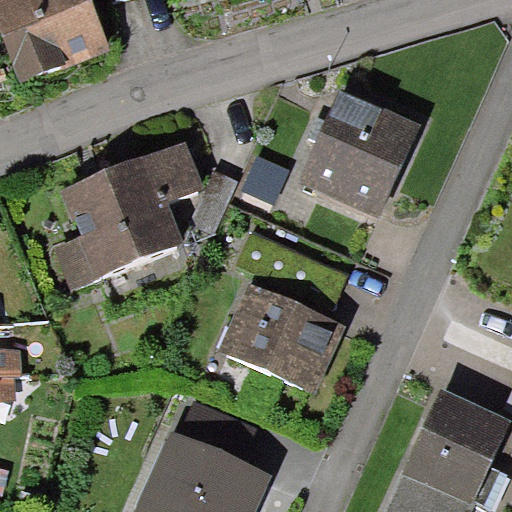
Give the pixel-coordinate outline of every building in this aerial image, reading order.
[(92,0),(0,0),(0,46),(18,90),(114,52),(92,0)] [(418,123),(344,92),(302,188),(377,220),(418,123)] [(188,143),(67,192),(88,243),(64,252),(80,292),(186,249),(169,206),(208,191),(188,143)] [(289,174),(257,160),(242,197),(273,210),(289,174)] [(351,275),(255,234),(240,268),(336,309),(351,275)] [(301,305),(250,284),(221,353),(318,394),(348,325),(301,305)] [(0,404),(15,401),(13,375),(25,374),(20,350),(0,350),(0,404)] [(466,401),(441,390),(387,511),(471,511),(511,420),(466,401)] [(180,433),(172,429),(137,511),(259,511),(276,474),(243,460),(256,428),(194,401),(180,433)]
